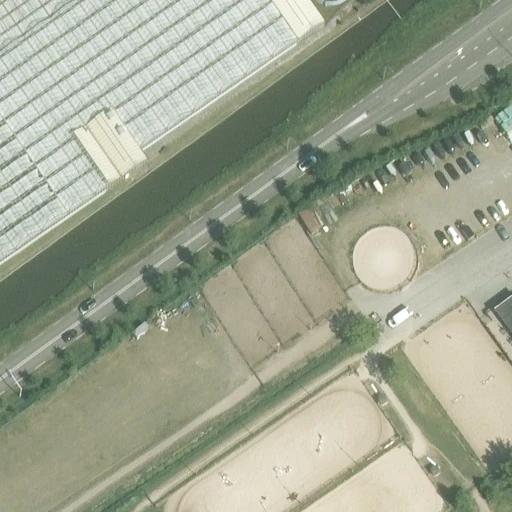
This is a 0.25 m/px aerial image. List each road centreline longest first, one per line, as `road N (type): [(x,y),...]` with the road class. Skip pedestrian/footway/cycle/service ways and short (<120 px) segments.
road 1 (secondary): [(357,123),(0,381)]
road 2 (secondary): [(506,0),(357,123)]
road 3 (secondary): [(357,123),(423,90),(511,27)]
